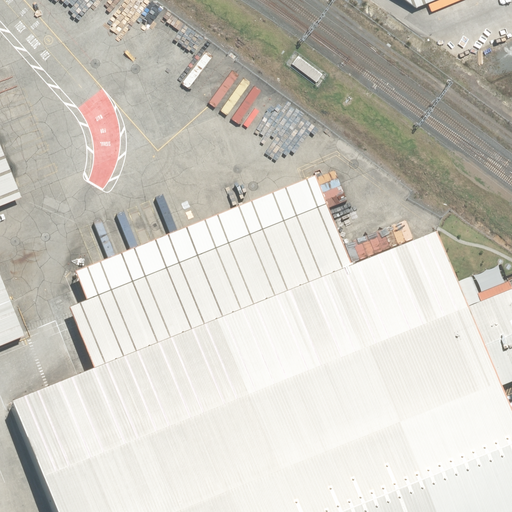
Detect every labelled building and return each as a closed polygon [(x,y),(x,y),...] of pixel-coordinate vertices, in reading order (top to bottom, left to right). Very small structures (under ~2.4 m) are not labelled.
[(405,0),(421,11),(448,0),(405,0)] [(511,38),(502,43),(506,53),(511,49),(511,38)] [(294,65),(318,82),(324,74),(300,57),(294,65)] [(0,511),(0,346),(28,334),(0,265),(0,205),(16,199),(0,160),(0,511)] [(339,203),(72,308),(98,375),(18,407),(59,511),(511,511),(511,435),(436,243),(366,271),(339,203)]
